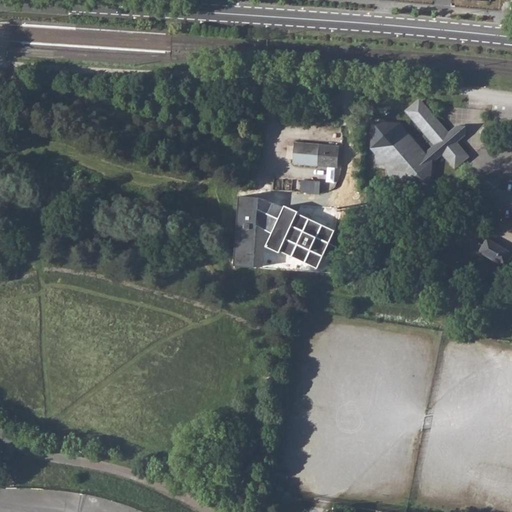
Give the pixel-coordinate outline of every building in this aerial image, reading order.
[(454,169),(468,157),(456,142),(465,133),(459,125),(448,133),(420,98),(405,110),(433,144),(422,153),(397,123),(374,122),(372,144),(378,152),(376,154),(376,162),(383,162),(385,160),(391,167),(388,169),(388,177),(396,177),(398,176),(404,182),(427,184),(429,162),(441,152),(454,169)] [(338,169),(340,147),(294,142),(292,163),(338,169)] [(303,179),(302,191),(320,193),(321,181),(303,179)] [(259,208),(260,197),(240,195),(235,267),(255,268),(258,226),(273,233),(267,247),(282,253),(319,270),(338,230),(301,213),(301,211),(287,204),(280,217),(259,208)] [(507,262),(510,258),(511,259),(511,254),(488,239),(486,241),(482,239),(478,245),(482,248),(480,251),(504,266),(507,267),(510,264),(507,262)] [(461,271),(470,255),(445,240),(436,256),(461,271)]
